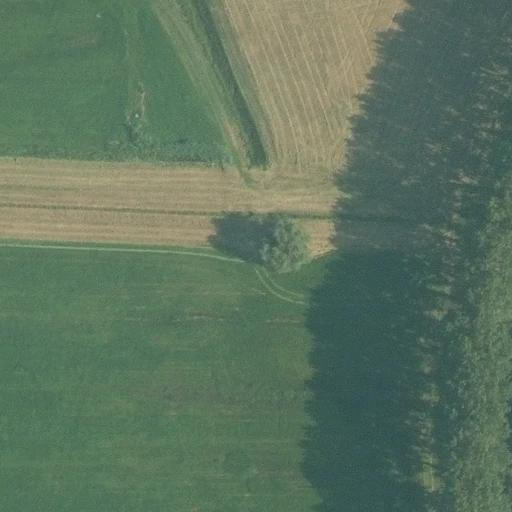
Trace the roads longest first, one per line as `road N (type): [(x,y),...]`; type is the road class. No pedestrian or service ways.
road 1 (track): [(511,218),(250,195),(150,0)]
road 2 (unclassified): [(486,511),(479,399),(511,235)]
